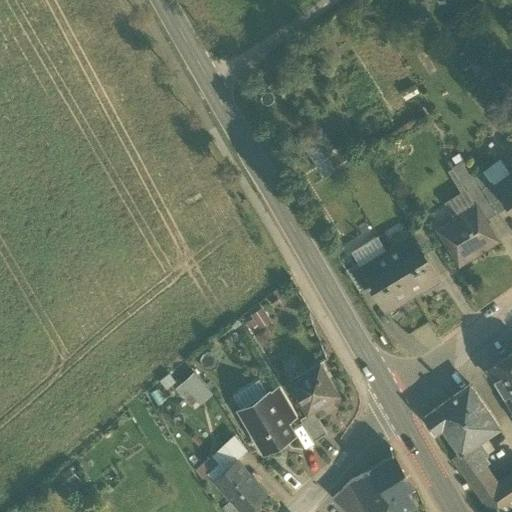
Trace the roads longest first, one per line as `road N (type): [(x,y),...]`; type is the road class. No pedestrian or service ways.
road 1 (secondary): [(394,408),(161,0)]
road 2 (track): [(335,0),(212,88)]
road 3 (residential): [(511,317),(394,408)]
road 4 (residential): [(394,408),(294,511)]
